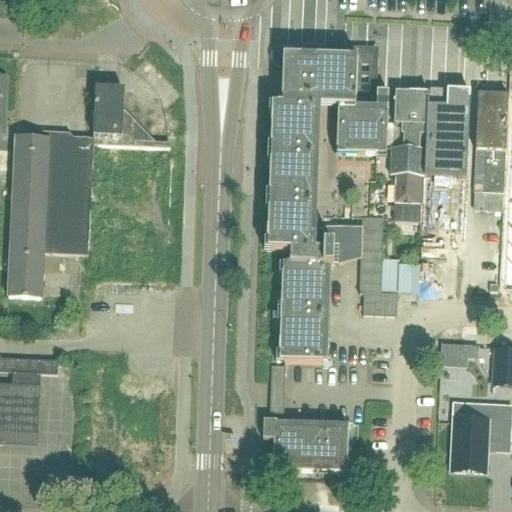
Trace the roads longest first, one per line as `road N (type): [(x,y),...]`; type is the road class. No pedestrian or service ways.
road 1 (secondary): [(206,511),(222,98)]
road 2 (residential): [(511,318),(443,315),(406,330),(398,511)]
